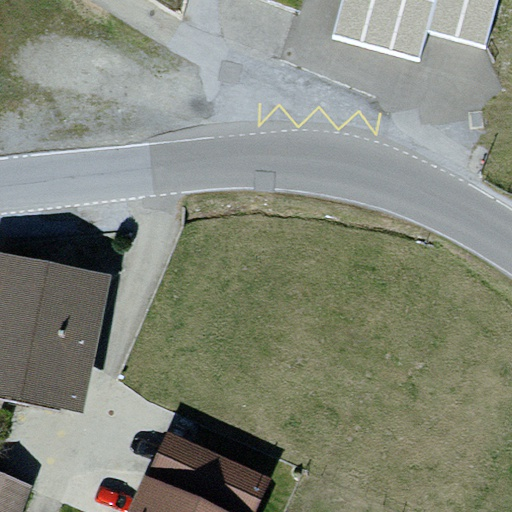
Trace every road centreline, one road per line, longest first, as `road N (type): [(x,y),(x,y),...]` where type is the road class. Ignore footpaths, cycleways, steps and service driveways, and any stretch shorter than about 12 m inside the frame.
road 1 (unclassified): [(0,185),(285,156),(370,166)]
road 2 (residential): [(370,166),(379,121),(185,43),(117,0)]
road 3 (unclassified): [(370,166),(511,250)]
